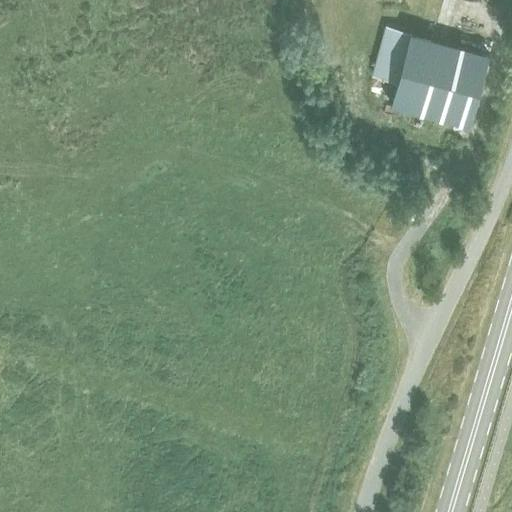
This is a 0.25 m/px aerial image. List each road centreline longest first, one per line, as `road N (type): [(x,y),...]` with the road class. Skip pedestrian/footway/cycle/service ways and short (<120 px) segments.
road 1 (unclassified): [(362,511),(401,402),(511,155)]
road 2 (secondary): [(450,511),(511,302)]
